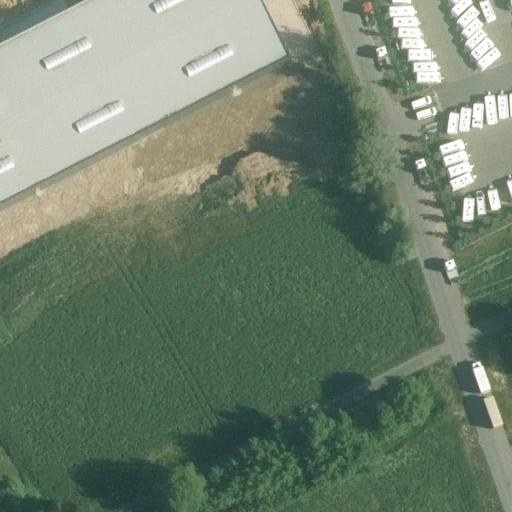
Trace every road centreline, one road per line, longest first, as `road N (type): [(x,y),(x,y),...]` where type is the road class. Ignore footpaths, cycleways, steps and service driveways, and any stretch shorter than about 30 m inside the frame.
road 1 (unclassified): [(462,342),(130,511)]
road 2 (residential): [(462,342),(340,0)]
road 3 (residential): [(511,486),(462,342)]
